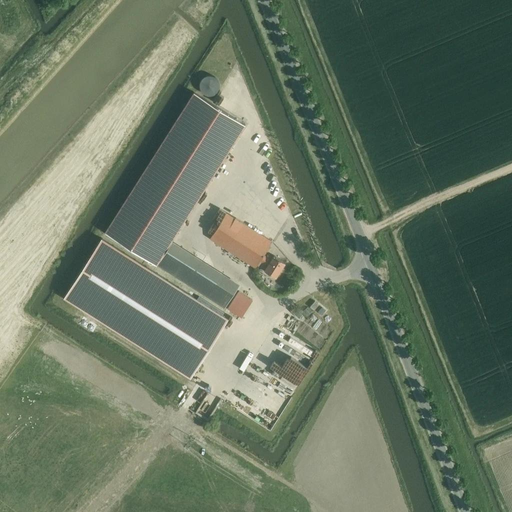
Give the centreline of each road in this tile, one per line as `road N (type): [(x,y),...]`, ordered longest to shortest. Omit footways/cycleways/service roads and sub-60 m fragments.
road 1 (unclassified): [(465,511),(264,0)]
road 2 (track): [(359,234),(511,168)]
